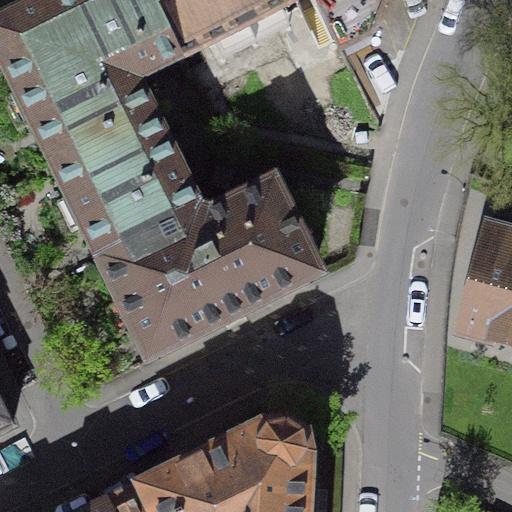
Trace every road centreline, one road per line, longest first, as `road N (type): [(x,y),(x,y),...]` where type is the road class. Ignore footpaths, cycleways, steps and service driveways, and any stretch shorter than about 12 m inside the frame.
road 1 (residential): [(80,452),(398,294)]
road 2 (residential): [(481,0),(416,188),(398,294)]
road 3 (residential): [(80,452),(0,291)]
road 4 (residential): [(398,294),(391,438)]
road 5 (residential): [(391,438),(511,491)]
